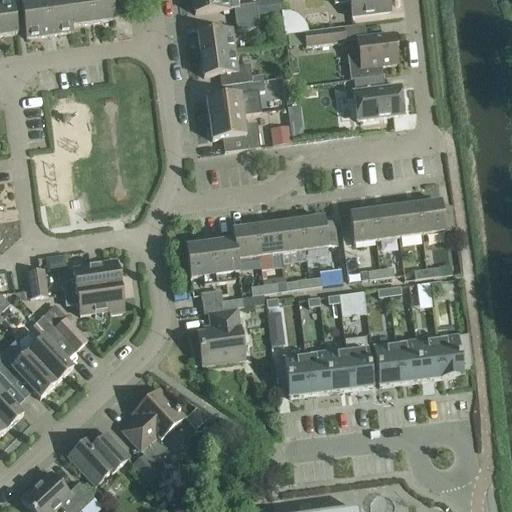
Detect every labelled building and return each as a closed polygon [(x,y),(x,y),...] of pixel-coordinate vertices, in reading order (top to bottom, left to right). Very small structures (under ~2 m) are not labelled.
[(48,38),(43,0),(33,0),(21,2),(26,41),(48,38)] [(70,29),(65,0),(43,0),(48,38),(72,34),(72,28),(70,29)] [(88,0),(65,0),(70,29),(72,28),(92,26),(88,0)] [(88,0),(92,26),(114,22),(111,0),(88,0)] [(192,0),(195,16),(214,14),(229,12),(234,11),(235,21),(258,18),(256,5),(237,8),(235,0),(192,0)] [(333,0),(334,6),(350,4),(352,19),(390,15),(388,0),(333,0)] [(12,3),(0,4),(0,38),(17,36),(12,3)] [(304,35),(306,34),(304,28),(300,22),(295,18),(288,15),(281,15),(284,37),(304,35)] [(258,18),(235,21),(237,33),(259,30),(258,18)] [(343,30),(306,34),(304,35),(306,50),(345,45),(343,30)] [(217,33),(197,36),(200,58),(234,53),(231,31),(217,33)] [(353,83),(383,79),(382,69),(396,67),(393,38),(357,42),(359,56),(347,57),(350,83),(353,83)] [(234,53),(200,58),(203,80),(219,78),(221,88),(219,88),(219,90),(252,85),(250,67),(237,69),(234,53)] [(385,91),(383,79),(353,83),(355,95),(353,95),(357,124),(403,118),(399,90),(385,91)] [(221,99),(206,101),(209,122),(243,118),(243,119),(261,116),(261,115),(257,115),(255,96),(264,95),(263,84),(252,85),(219,90),(221,99)] [(243,118),(209,122),(212,143),(226,141),(228,155),(260,151),(258,132),(251,128),(244,129),(243,119),(243,118)] [(300,123),(288,125),(291,143),(303,141),(300,123)] [(290,138),(272,141),(273,149),(291,147),(290,138)] [(429,201),(417,202),(422,238),(445,235),(455,233),(454,229),(451,209),(442,211),(441,205),(429,207),(429,201)] [(406,210),(395,211),(399,241),(422,238),(417,202),(405,204),(406,210)] [(383,207),(372,208),(376,244),(399,241),(395,211),(384,213),(383,207)] [(361,216),(349,218),(352,237),(353,247),(376,244),(372,208),(360,210),(361,216)] [(311,217),(300,218),(305,254),(327,250),(337,249),(334,224),(324,226),(323,221),(312,222),(311,217)] [(289,226),(278,227),(282,257),(305,254),(300,218),(288,220),(289,226)] [(266,223),(254,224),(259,260),(282,257),(278,227),(267,229),(266,223)] [(243,232),(232,234),(233,243),(236,263),(237,263),(259,260),(254,224),(243,226),(243,232)] [(217,240),(201,243),(207,288),(223,286),(217,240)] [(218,240),(217,240),(223,286),(224,286),(235,284),(234,276),(239,275),(237,263),(236,263),(233,243),(219,245),(218,240)] [(196,249),(186,250),(190,282),(203,280),(204,289),(207,288),(201,243),(196,243),(196,249)] [(305,254),(282,257),(283,268),(306,265),(305,254)] [(63,258),(45,260),(47,273),(65,271),(63,258)] [(65,297),(120,289),(116,263),(103,265),(103,267),(73,272),(75,285),(69,286),(64,292),(65,297)] [(380,273),(381,282),(394,280),(393,271),(380,273)] [(439,271),(426,273),(427,282),(440,280),(439,271)] [(341,273),(320,276),(321,281),(322,290),(343,287),(341,273)] [(361,275),(362,284),(369,284),(381,282),(380,273),(361,275)] [(427,282),(426,273),(414,275),(415,283),(427,282)] [(26,276),(30,302),(47,299),(44,274),(26,276)] [(308,283),(309,292),(322,290),(321,281),(308,283)] [(309,292),(308,283),(296,285),(297,293),(309,292)] [(441,285),(429,286),(430,294),(442,293),(441,285)] [(429,286),(417,288),(419,304),(431,302),(429,286)] [(263,289),(264,298),(277,296),(275,287),(263,289)] [(124,315),(120,289),(65,297),(66,309),(78,307),(80,319),(110,315),(110,317),(124,315)] [(264,298),(263,289),(250,291),(252,300),(264,298)] [(400,290),(389,292),(390,300),(401,298),(400,290)] [(389,292),(377,293),(378,301),(390,300),(389,292)] [(204,316),(209,316),(236,312),(243,311),(242,302),(222,305),(221,293),(200,296),(204,316)] [(363,296),(339,299),(340,307),(340,310),(365,307),(363,296)] [(0,314),(8,308),(0,297),(0,314)] [(339,299),(327,300),(329,308),(340,307),(339,299)] [(319,301),(307,303),(308,311),(320,309),(319,301)] [(277,302),(266,303),(267,311),(278,310),(277,302)] [(55,310),(44,320),(55,332),(66,321),(55,310)] [(236,312),(209,316),(209,317),(212,335),(198,337),(202,369),(244,363),(240,331),(239,331),(236,312)] [(279,318),(267,319),(268,331),(274,331),(279,324),(279,318)] [(44,320),(26,337),(36,347),(27,355),(56,386),(73,371),(52,349),(62,340),(55,332),(44,320)] [(66,321),(55,332),(62,340),(76,355),(87,344),(73,330),(66,321)] [(436,342),(441,382),(462,380),(462,376),(473,375),(468,338),(436,342)] [(346,353),(351,393),(372,391),(366,340),(345,343),(346,353)] [(416,344),(421,385),(441,382),(436,342),(416,344)] [(7,351),(0,357),(0,376),(11,388),(19,380),(40,402),(56,386),(27,355),(16,343),(7,351)] [(416,344),(395,347),(400,387),(421,385),(416,344)] [(400,387),(395,347),(374,349),(379,390),(400,387)] [(326,355),(330,396),(351,393),(346,353),(326,355)] [(305,358),(310,398),(330,396),(326,355),(305,358)] [(305,358),(284,361),(289,401),(310,398),(305,358)] [(0,426),(6,433),(23,417),(3,395),(11,388),(0,376),(0,426)] [(122,435),(136,449),(140,454),(153,443),(151,441),(156,437),(161,442),(184,420),(159,393),(135,415),(140,420),(135,424),(135,423),(122,435)] [(68,460),(81,475),(95,489),(110,475),(112,477),(129,460),(107,437),(96,447),(90,440),(68,460)] [(153,489),(163,479),(144,459),(134,469),(153,489)] [(235,484),(247,498),(257,489),(245,475),(235,484)] [(63,511),(83,511),(94,502),(79,486),(68,496),(51,477),(21,504),(28,511),(56,511),(60,509),(63,511)]
